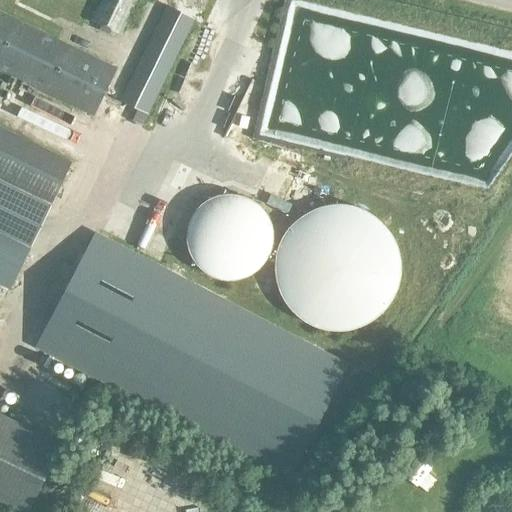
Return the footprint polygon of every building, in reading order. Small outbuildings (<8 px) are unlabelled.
[(89,0),(85,10),(117,26),(126,8),(124,8),(127,0),(89,0)] [(149,116),(154,106),(197,20),(167,6),(120,102),(149,116)] [(68,8),(65,21),(80,25),(83,12),(68,8)] [(0,70),(93,117),(118,68),(0,11),(0,70)] [(235,116),(259,42),(199,22),(176,93),(180,94),(175,111),(183,114),(190,93),(206,99),(205,103),(223,109),(222,112),(235,116)] [(302,84),(308,69),(290,61),(283,76),(302,84)] [(73,163),(0,127),(0,179),(52,205),(73,163)] [(0,230),(30,246),(50,205),(0,180),(0,230)] [(266,216),(263,212),(255,204),(246,199),(236,196),(225,195),(214,197),(205,202),(197,209),(190,218),(187,228),(185,238),(185,250),(189,261),(195,271),(203,279),(213,285),(224,287),(236,287),(247,284),(257,278),(265,270),(271,260),(274,249),(274,237),(271,226),(266,216)] [(400,283),(400,269),(398,255),(394,242),(386,230),(376,220),(364,212),(351,207),(337,206),(323,207),(309,212),(297,220),(287,230),(280,242),(275,255),(273,269),(273,283),(277,297),(283,310),(292,321),(303,330),(316,336),(330,339),(344,339),(358,336),(370,330),(382,321),(390,310),(397,297),(400,283)] [(0,285),(11,291),(31,250),(0,234),(0,285)] [(347,365),(97,235),(38,347),(288,477),(347,365)]
